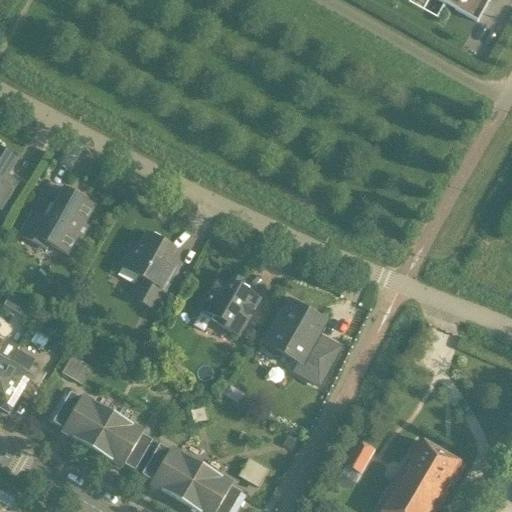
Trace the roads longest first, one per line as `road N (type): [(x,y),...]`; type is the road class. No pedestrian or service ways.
road 1 (residential): [(511,328),(161,178),(0,91)]
road 2 (residential): [(327,0),(505,99)]
